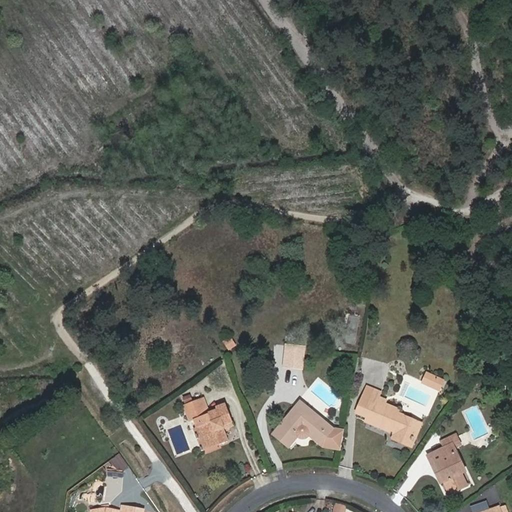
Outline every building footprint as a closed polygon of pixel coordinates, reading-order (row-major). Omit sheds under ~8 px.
[(223,341),(227,349),(236,346),(232,337),(223,341)] [(285,345),(283,365),(301,366),(302,347),(285,345)] [(430,377),(426,385),(439,392),(443,383),(430,377)] [(379,392),(367,387),(362,399),(373,403),(376,397),(379,392)] [(183,398),(185,403),(193,400),(191,395),(183,398)] [(186,413),(208,405),(205,397),(183,406),(186,413)] [(362,399),(355,413),(365,417),(363,421),(373,425),(375,422),(380,424),(379,428),(387,431),(388,428),(394,430),(392,433),(390,438),(408,445),(418,423),(400,414),(399,418),(393,416),(395,412),(396,409),(383,403),(384,400),(376,397),(373,403),(362,399)] [(333,429),(301,402),(274,435),(289,447),(298,436),(300,438),(302,438),(304,438),(309,437),(310,436),(323,446),(341,449),(344,431),(333,429)] [(189,422),(195,420),(211,414),(208,405),(186,413),(189,422)] [(211,414),(195,420),(198,428),(194,430),(199,444),(217,437),(220,445),(228,441),(224,430),(223,426),(233,423),(226,405),(218,407),(219,410),(211,414)] [(441,442),(444,448),(453,444),(455,448),(461,445),(456,435),(441,442)] [(202,451),(220,445),(217,437),(199,444),(202,451)] [(428,456),(436,474),(441,472),(445,482),(451,494),(468,487),(462,474),(457,465),(462,462),(455,448),(453,444),(444,448),(428,456)] [(466,472),(462,462),(457,465),(462,474),(466,472)] [(122,473),(108,472),(107,488),(122,489),(122,473)] [(441,472),(436,474),(441,484),(445,482),(441,472)] [(332,511),(345,511),(347,504),(334,502),(332,511)]
